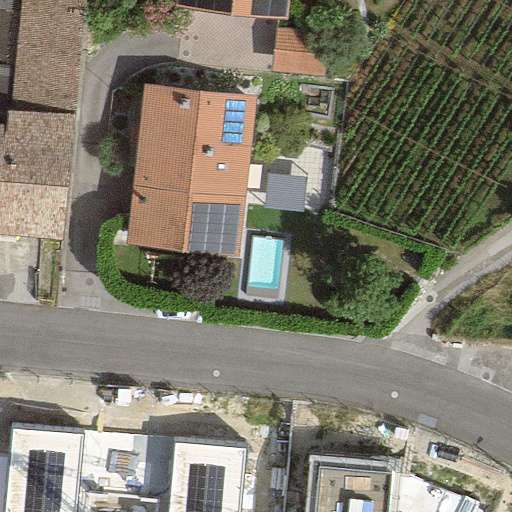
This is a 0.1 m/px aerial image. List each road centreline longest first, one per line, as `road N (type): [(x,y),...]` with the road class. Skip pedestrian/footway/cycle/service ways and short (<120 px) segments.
road 1 (tertiary): [(0,345),(390,385),(511,434)]
road 2 (track): [(390,385),(418,309),(511,238)]
